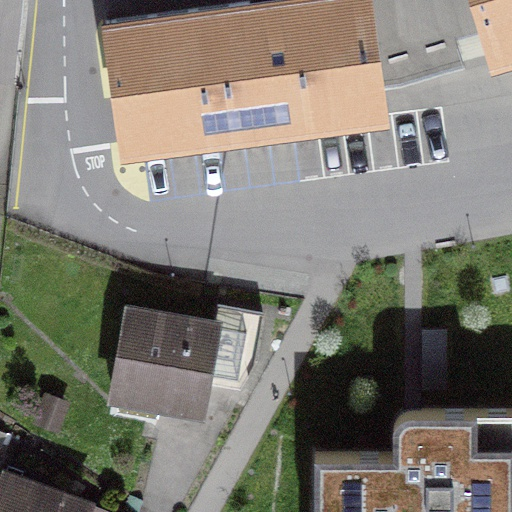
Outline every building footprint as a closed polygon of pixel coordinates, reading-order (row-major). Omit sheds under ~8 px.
[(371,0),(261,0),(103,21),(122,162),(388,127),(371,0)] [(511,0),(476,0),(497,71),(511,66),(511,0)] [(220,322),(125,307),(109,406),(205,421),(220,322)] [(315,511),(511,511),(511,509),(511,409),(394,410),(394,452),(316,452),(315,511)] [(105,511),(1,475),(0,479),(0,511),(105,511)]
